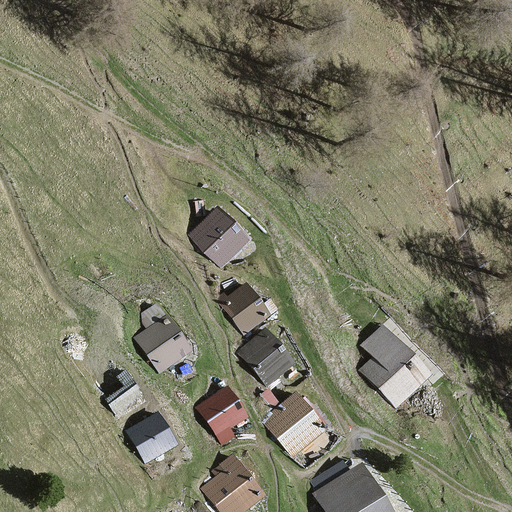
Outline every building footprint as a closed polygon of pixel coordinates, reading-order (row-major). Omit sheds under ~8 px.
[(246,239),(218,211),(193,236),(221,264),(246,239)] [(268,313),(246,286),(229,299),(226,296),(222,300),(246,331),(268,313)] [(188,356),(165,322),(138,341),(161,374),(188,356)] [(428,375),(381,327),(363,345),(374,356),(363,367),(398,403),(428,375)] [(293,366),(265,332),(241,351),(265,381),(272,375),(276,379),(293,366)] [(139,393),(126,374),(103,389),(116,409),(139,393)] [(245,416),(226,389),(205,403),(215,417),(210,420),(219,433),(245,416)] [(315,417),(294,395),(267,419),(296,452),(319,432),(310,421),(315,417)] [(177,445),(159,415),(132,431),(150,461),(177,445)] [(265,495),(234,455),(222,464),(227,470),(206,486),(225,511),(244,511),(265,495)] [(391,511),(363,466),(318,493),(329,511),(391,511)]
